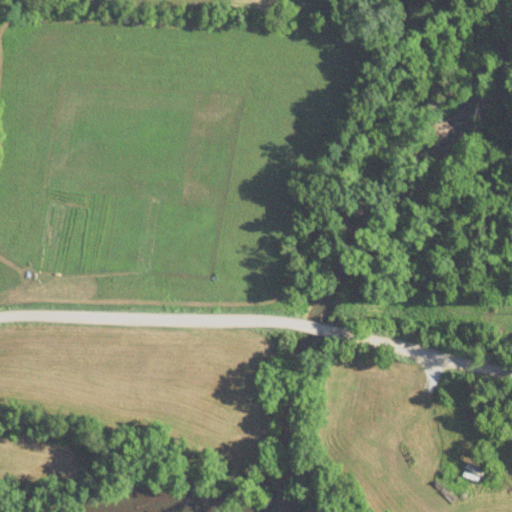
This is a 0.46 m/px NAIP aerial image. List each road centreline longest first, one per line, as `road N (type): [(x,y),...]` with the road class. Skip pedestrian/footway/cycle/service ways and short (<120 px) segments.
road 1 (residential): [(0,316),(292,322)]
road 2 (residential): [(345,334),(511,376)]
